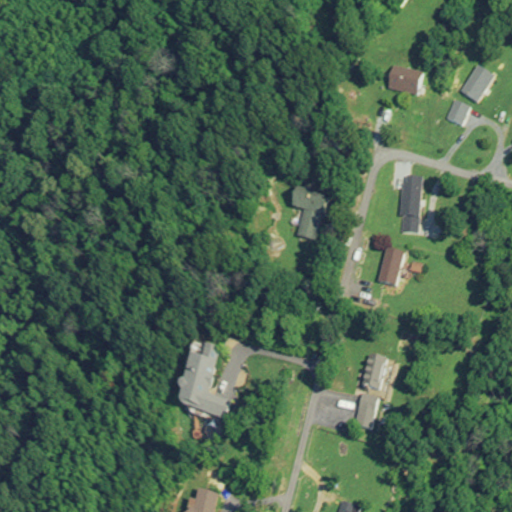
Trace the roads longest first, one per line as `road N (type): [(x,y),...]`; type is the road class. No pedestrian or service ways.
road 1 (residential): [(390,153),(374,180),(281,511)]
road 2 (residential): [(390,153),(511,185)]
